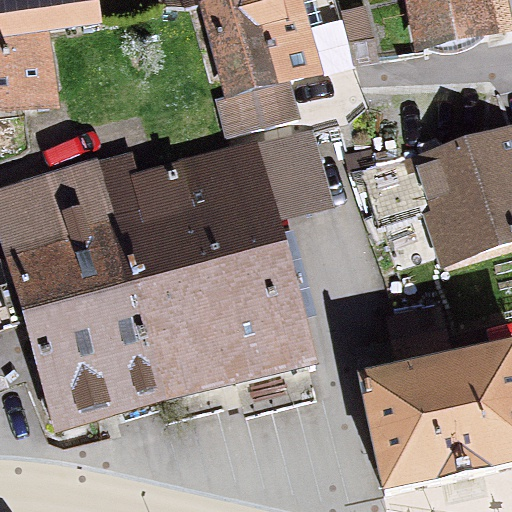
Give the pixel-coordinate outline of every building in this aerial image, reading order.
[(0,0),(0,107),(51,101),(41,34),(96,26),(92,0),(0,0)] [(298,121),(287,82),(317,74),(296,0),(224,0),(203,7),(227,97),(216,100),(226,139),(298,121)] [(412,0),(424,55),(457,56),(488,41),(484,23),(507,19),(502,0),(412,0)] [(511,243),(511,133),(362,172),(370,198),(401,188),(405,202),(425,195),(428,205),(431,204),(449,262),(511,243)] [(139,184),(130,158),(96,170),(161,396),(311,358),(274,221),(327,206),(308,135),(174,171),(175,173),(139,184)] [(55,425),(161,396),(96,170),(0,202),(0,333),(25,324),(55,425)] [(511,351),(448,365),(437,312),(389,323),(394,345),(359,352),(365,383),(361,384),(385,497),(511,469),(511,351)]
